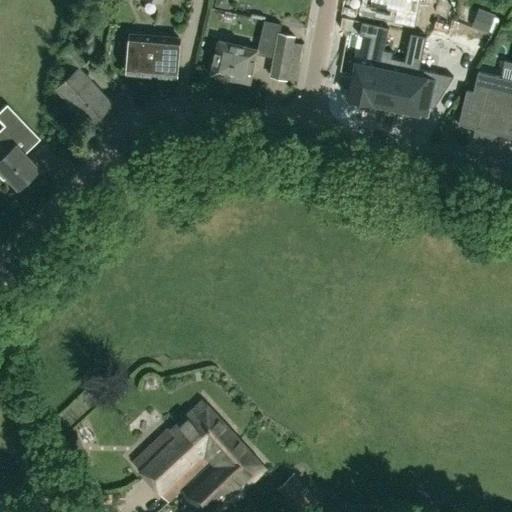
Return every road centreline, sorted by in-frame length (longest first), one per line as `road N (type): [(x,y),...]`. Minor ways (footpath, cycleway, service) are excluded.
road 1 (tertiary): [(0,272),(83,191),(153,142),(225,124),(304,133)]
road 2 (tertiary): [(511,178),(304,133)]
road 3 (residential): [(304,133),(330,0)]
